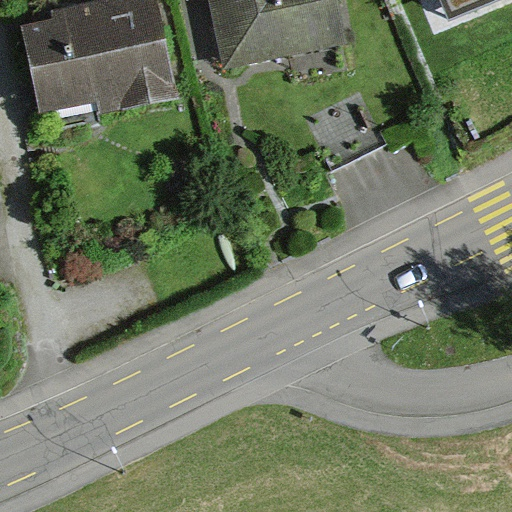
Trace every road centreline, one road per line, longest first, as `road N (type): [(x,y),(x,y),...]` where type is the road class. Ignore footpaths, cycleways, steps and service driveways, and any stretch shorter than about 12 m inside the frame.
road 1 (tertiary): [(0,463),(311,311)]
road 2 (residential): [(311,311),(355,378),(400,390),(511,379)]
road 3 (tertiary): [(311,311),(511,216)]
